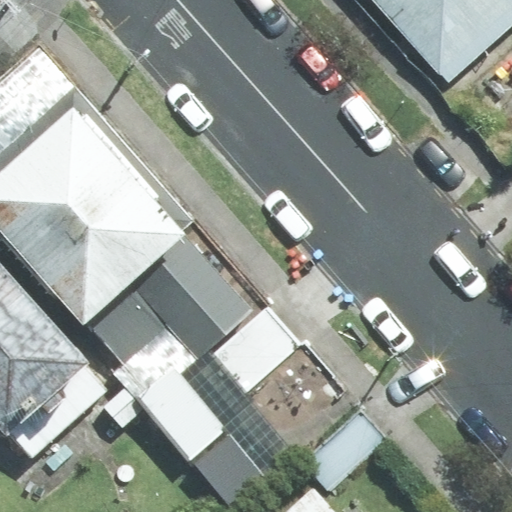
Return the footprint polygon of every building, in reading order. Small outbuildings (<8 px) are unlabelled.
[(511,0),(358,0),(444,95),(511,34),(511,0)] [(81,78),(0,147),(0,228),(186,443),(307,339),(81,78)] [(0,263),(0,422),(33,460),(112,389),(0,263)] [(315,485),(326,497),(390,439),(362,408),(298,466),(315,485)] [(327,511),(310,492),(287,511),(327,511)]
